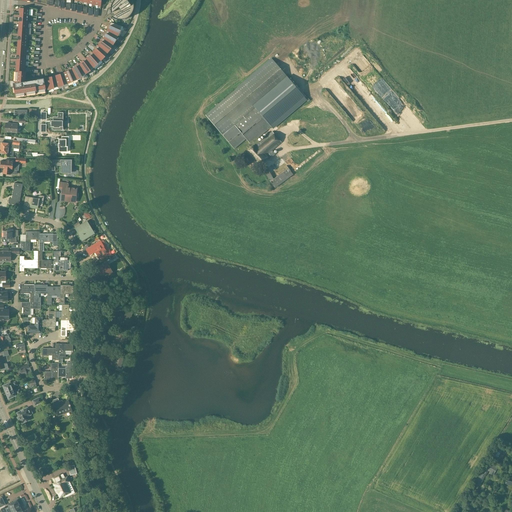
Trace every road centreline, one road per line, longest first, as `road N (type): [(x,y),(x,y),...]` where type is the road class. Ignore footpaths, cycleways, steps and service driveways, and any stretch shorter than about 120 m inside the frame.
road 1 (residential): [(57,337),(31,352),(42,386),(72,383),(93,364),(103,320),(84,271)]
road 2 (unclassified): [(333,144),(511,119)]
road 3 (residential): [(50,14),(93,23),(65,59),(44,58),(47,16)]
